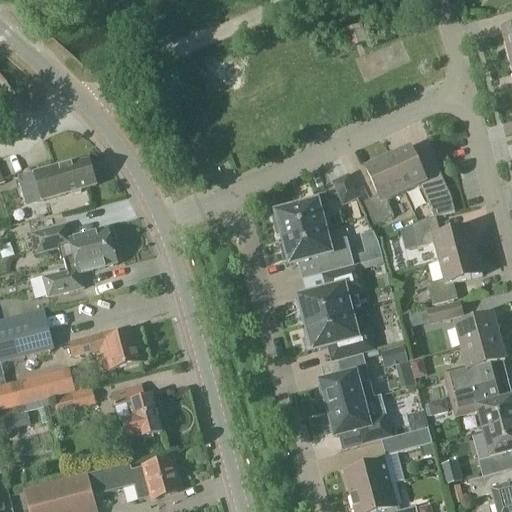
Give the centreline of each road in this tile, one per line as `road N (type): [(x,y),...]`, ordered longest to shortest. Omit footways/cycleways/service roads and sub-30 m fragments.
road 1 (residential): [(231,198),(317,511)]
road 2 (tertiary): [(242,511),(162,226)]
road 3 (residential): [(463,87),(231,198)]
road 4 (track): [(78,98),(283,0)]
road 5 (residential): [(511,270),(463,87)]
road 6 (tertiary): [(162,226),(118,146),(78,98)]
